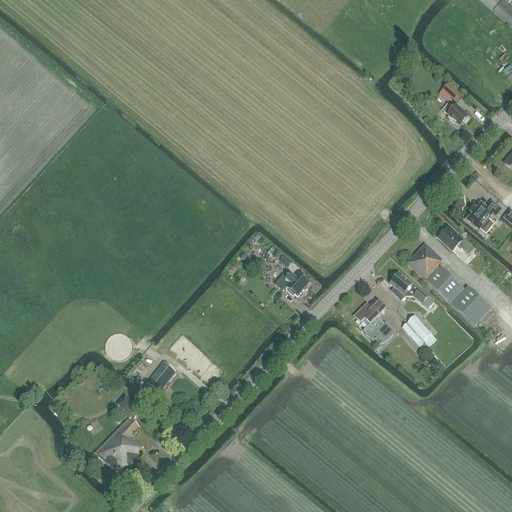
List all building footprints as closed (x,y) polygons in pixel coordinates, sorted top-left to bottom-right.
[(511,8),(503,1),(504,0),(478,0),(493,13),(494,13),(511,27),(511,8)] [(462,98),(448,85),(442,91),(456,104),(462,98)] [(447,107),(443,112),(449,117),(447,119),(453,124),(455,123),(460,127),(468,117),(456,106),(452,111),(447,107)] [(472,215),(466,221),(479,231),(493,215),(496,217),(501,211),(492,203),(487,209),(481,204),(476,210),(474,208),(470,213),(472,215)] [(474,249),(461,237),(460,239),(448,228),(438,239),(452,253),(457,247),(461,251),(462,249),(468,255),(474,249)] [(407,265),(474,328),(491,310),(467,288),(464,291),(463,291),(446,274),(445,275),(437,268),(443,262),(425,246),(407,265)] [(284,257),(277,252),(272,257),(277,260),(278,259),(280,261),(279,263),(287,270),(292,264),(284,257)] [(284,276),(275,286),(282,292),(286,288),(297,298),(309,283),(298,273),(294,278),(290,275),(287,279),(284,276)] [(399,275),(390,286),(395,290),(392,293),(401,302),(405,298),(413,298),(427,309),(433,302),(419,291),(414,287),(399,275)] [(354,318),(361,326),(365,322),(369,326),(363,332),(372,342),(380,334),(385,340),(394,331),(388,324),(385,327),(378,319),(386,311),(379,303),(372,309),(367,304),(354,318)] [(423,343),(424,342),(429,348),(436,341),(415,317),(407,325),(423,342),(423,343)] [(419,346),(423,342),(407,325),(403,329),(419,346)] [(164,364),(147,385),(159,394),(175,373),(164,364)] [(94,455),(120,477),(139,457),(137,455),(143,449),(131,438),(140,429),(132,421),(141,412),(125,397),(117,406),(130,418),(94,455)]
